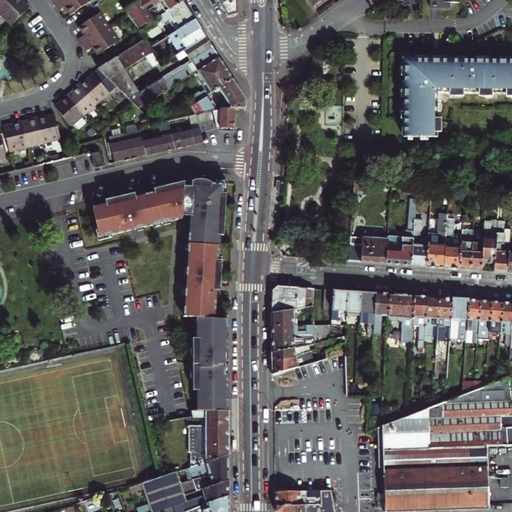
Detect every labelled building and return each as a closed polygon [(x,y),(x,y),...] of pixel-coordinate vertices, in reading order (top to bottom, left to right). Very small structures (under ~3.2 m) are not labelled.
[(0,0),(0,12),(0,13),(12,0),(0,0)] [(12,0),(0,13),(13,25),(30,8),(26,5),(23,2),(24,0),(12,0)] [(89,0),(62,0),(55,5),(60,11),(65,7),(67,9),(69,12),(71,15),(91,1),(89,0)] [(140,0),(126,9),(129,14),(131,17),(139,28),(164,13),(167,11),(184,1),(183,0),(140,0)] [(237,15),(237,0),(218,0),(229,17),(233,16),(237,15)] [(307,0),(313,8),(321,2),(320,0),(307,0)] [(184,1),(167,11),(174,23),(172,24),(176,32),(196,20),(189,10),(184,1)] [(174,23),(167,11),(164,13),(172,24),(174,23)] [(79,40),(83,45),(109,28),(100,14),(80,28),(83,33),(85,36),(79,40)] [(168,37),(174,45),(201,29),(198,25),(196,20),(176,32),(168,37)] [(119,41),(111,30),(109,28),(83,45),(85,48),(87,51),(93,47),(95,50),(99,55),(119,41)] [(201,29),(174,45),(179,53),(206,37),(203,33),(201,29)] [(206,37),(179,53),(176,55),(179,61),(187,56),(190,61),(141,92),(125,70),(146,57),(154,52),(151,47),(146,39),(100,68),(100,69),(119,88),(134,103),(139,109),(198,72),(219,58),(215,51),(208,41),(206,37)] [(161,62),(154,52),(146,57),(153,67),(161,62)] [(204,80),(211,93),(218,89),(232,80),(225,68),(219,58),(198,72),(199,74),(197,75),(201,82),(204,80)] [(511,61),(460,60),(403,59),(402,137),(435,138),(436,94),(511,94),(511,61)] [(85,79),(80,84),(99,106),(119,88),(100,69),(91,77),(87,81),(85,79)] [(232,80),(218,89),(224,100),(214,105),(208,95),(192,105),(189,107),(195,115),(199,115),(207,112),(216,110),(227,108),(236,108),(245,109),(245,106),(246,101),(239,90),(232,80)] [(200,82),(205,91),(208,95),(211,93),(204,80),(201,82),(200,82)] [(70,96),(87,116),(99,106),(80,84),(75,89),(76,90),(73,93),(70,96)] [(188,98),(192,105),(208,95),(205,91),(201,93),(200,91),(188,98)] [(62,103),(58,107),(74,126),(87,116),(70,96),(69,94),(63,99),(64,101),(62,103)] [(236,113),(236,108),(227,108),(216,110),(220,127),(223,127),(226,126),(235,126),(235,120),(236,113)] [(207,112),(211,129),(216,128),(220,127),(216,110),(207,112)] [(211,129),(207,112),(199,115),(202,127),(203,131),(206,130),(211,129)] [(44,116),(37,118),(44,144),(62,139),(55,115),(50,117),(44,118),(44,116)] [(202,127),(199,115),(195,115),(191,117),(194,129),(202,127)] [(28,122),(22,124),(28,148),(44,144),(37,118),(32,119),(33,121),(28,122)] [(173,134),(170,120),(161,122),(165,136),(173,134)] [(28,148),(22,124),(21,122),(14,124),(15,125),(10,127),(4,128),(10,152),(28,148)] [(194,129),(173,134),(177,148),(188,146),(205,142),(203,131),(202,127),(194,129)] [(129,132),(126,133),(132,159),(138,157),(137,156),(142,155),(148,154),(145,141),(142,129),(138,130),(129,132)] [(132,159),(126,133),(122,134),(114,136),(110,137),(116,161),(120,160),(124,160),(124,161),(132,159)] [(165,136),(145,141),(148,154),(148,155),(163,152),(177,148),(173,134),(165,136)] [(100,151),(91,153),(95,168),(104,166),(100,151)] [(197,319),(217,319),(217,292),(220,292),(220,287),(220,262),(217,262),(217,237),(220,237),(220,195),(217,195),(217,185),(205,185),(204,184),(203,183),(201,182),(200,181),(197,181),(196,180),(194,180),(193,180),(192,181),(191,181),(190,181),(189,181),(189,182),(189,188),(187,188),(186,188),(185,217),(192,217),(185,318),(197,319)] [(185,217),(186,188),(187,188),(187,182),(180,184),(157,190),(157,192),(138,197),(138,194),(132,195),(108,201),(109,204),(96,207),(103,238),(148,227),(184,218),(185,217)] [(387,235),(387,238),(385,263),(397,264),(410,265),(413,219),(415,201),(410,201),(407,230),(408,230),(408,236),(387,235)] [(442,267),(446,218),(446,214),(438,214),(437,233),(427,233),(427,236),(425,266),(433,266),(442,267)] [(458,268),(460,236),(452,236),(453,219),(446,218),(442,267),(449,267),(458,268)] [(425,266),(427,236),(421,235),(422,219),(413,219),(410,265),(418,265),(425,266)] [(483,221),(483,229),(480,261),(486,261),(493,262),(494,230),(488,230),(489,222),(483,221)] [(505,271),(506,251),(507,243),(501,242),(502,234),(499,233),(500,221),(495,221),(494,230),(493,262),(492,270),(498,270),(505,271)] [(480,261),(483,229),(471,228),(471,230),(468,269),(474,269),(479,269),(480,261)] [(461,229),(460,236),(458,268),(462,268),(468,269),(471,230),(461,229)] [(353,233),(350,233),(348,261),(367,262),(385,263),(387,238),(353,236),(353,233)] [(273,290),(273,312),(314,305),(315,289),(278,286),(276,288),(273,290)] [(333,304),(334,290),(325,289),(324,303),(333,304)] [(342,290),(334,290),(333,304),(333,311),(336,312),(336,309),(348,310),(349,291),(342,290)] [(349,291),(348,310),(359,311),(359,313),(362,313),(363,291),(357,291),(349,291)] [(371,292),(363,291),(362,313),(361,331),(375,332),(377,292),(371,292)] [(377,292),(375,332),(381,332),(382,324),(382,315),(389,315),(391,293),(383,293),(377,292)] [(413,337),(414,324),(416,295),(402,294),(391,293),(389,315),(389,324),(406,326),(406,336),(413,337)] [(416,295),(414,324),(420,324),(419,348),(425,348),(426,335),(428,295),(423,295),(416,295)] [(434,296),(428,295),(426,335),(438,336),(441,296),(434,296)] [(451,338),(453,297),(447,297),(441,296),(438,336),(437,359),(444,359),(445,343),(451,343),(451,338)] [(461,298),(453,297),(451,338),(467,339),(468,329),(470,298),(461,298)] [(470,298),(468,329),(479,330),(481,299),(475,299),(470,298)] [(490,338),(491,331),(493,300),(487,299),(481,299),(479,330),(478,337),(490,338)] [(502,332),(504,301),(498,300),(493,300),(491,331),(502,332)] [(511,301),(508,301),(504,301),(502,332),(501,337),(507,337),(507,346),(511,346),(511,340),(511,301)] [(273,325),(295,325),(295,316),(314,315),(314,305),(273,312),(273,318),(273,325)] [(217,319),(197,319),(197,339),(194,339),(194,390),(197,390),(197,412),(230,411),(230,375),(227,375),(227,353),(229,353),(230,320),(217,319)] [(320,341),(331,339),(332,323),(315,322),(315,324),(315,330),(315,333),(316,337),(316,342),(320,341)] [(273,331),(273,337),(304,337),(309,337),(309,333),(315,333),(315,330),(294,330),(295,325),(273,325),(273,331)] [(273,351),(304,344),(304,337),(273,337),(273,344),(273,351)] [(273,357),(273,362),(295,356),(306,352),(304,344),(273,351),(273,357)] [(273,367),(273,373),(305,364),(309,362),(306,352),(295,356),(273,362),(273,367)] [(487,386),(499,381),(499,375),(488,374),(488,380),(487,386)] [(511,400),(510,377),(499,381),(487,386),(475,390),(464,394),(447,400),(434,405),(422,410),(408,414),(382,424),(383,467),(383,492),(375,492),(376,508),(383,507),(383,511),(392,511),(488,509),(488,504),(487,495),(487,492),(486,448),(511,447),(511,400)] [(475,390),(487,386),(488,380),(476,379),(476,381),(475,390)] [(464,394),(475,390),(476,381),(465,380),(464,394)] [(205,424),(230,424),(230,418),(230,411),(197,412),(192,412),(192,415),(192,416),(206,416),(205,424)] [(230,424),(205,424),(188,424),(188,439),(198,439),(198,440),(230,441),(230,433),(230,424)] [(192,453),(191,468),(230,457),(230,449),(230,441),(198,440),(197,453),(192,453)] [(196,480),(210,476),(230,471),(230,464),(230,457),(191,468),(189,468),(190,472),(193,471),(196,480)] [(195,486),(196,493),(230,482),(230,473),(230,471),(210,476),(211,481),(195,486)] [(143,489),(149,506),(151,511),(159,511),(173,507),(174,511),(187,511),(230,498),(230,490),(230,482),(196,493),(185,496),(181,484),(177,472),(162,477),(144,484),(142,484),(143,489)] [(196,480),(181,484),(185,496),(196,493),(195,486),(211,481),(210,476),(196,480)] [(507,480),(499,480),(500,490),(507,489),(507,480)] [(143,489),(142,484),(129,489),(131,493),(143,489)] [(276,499),(277,505),(322,503),(321,490),(279,492),(276,492),(276,499)] [(332,511),(333,490),(321,490),(322,503),(277,505),(277,506),(277,511),(332,511)] [(229,511),(230,511),(230,498),(187,511),(229,511)]
